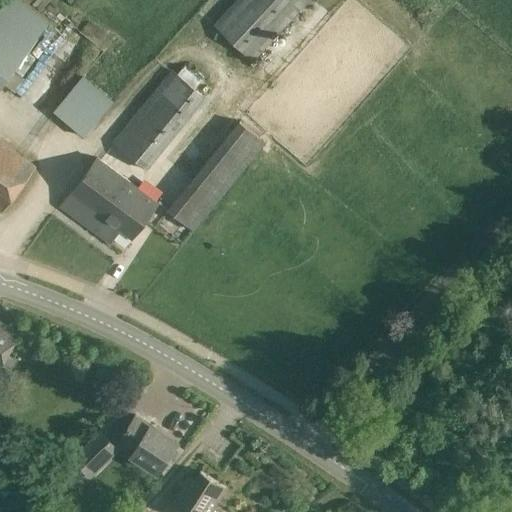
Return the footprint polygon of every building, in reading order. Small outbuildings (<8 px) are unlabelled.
[(51,25),(52,24),(21,0),(7,0),(0,10),(0,86),(4,90),(51,25)] [(237,0),(214,26),(221,33),(254,63),(311,0),(237,0)] [(202,83),(184,67),(178,75),(172,70),(113,143),(148,172),(207,98),(196,90),(202,83)] [(82,78),(53,115),(84,141),(114,105),(82,78)] [(195,232),(267,143),(240,121),(168,210),(195,232)] [(0,210),(2,212),(36,167),(0,139),(0,210)] [(132,240),(159,203),(98,158),(61,208),(111,244),(121,231),(132,240)] [(0,369),(19,334),(0,323),(0,369)] [(179,443),(137,416),(120,441),(136,451),(133,456),(146,465),(159,473),(166,463),(179,443)] [(91,478),(120,449),(100,429),(71,458),(91,478)] [(67,492),(81,478),(67,464),(53,478),(67,492)] [(203,511),(211,500),(217,504),(227,488),(201,471),(195,482),(188,478),(170,506),(180,511),(203,511)] [(26,492),(12,477),(4,485),(0,488),(0,493),(3,497),(9,491),(18,500),(26,492)]
